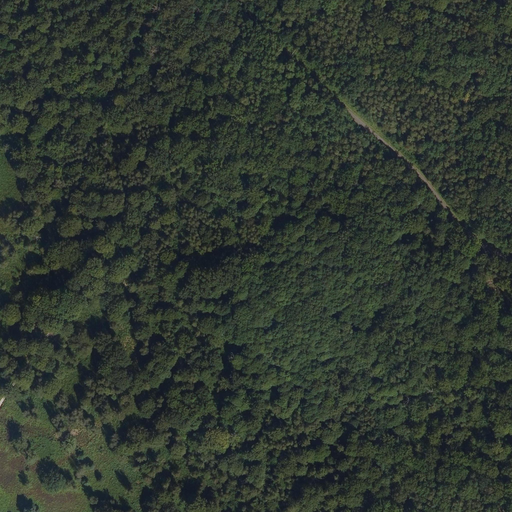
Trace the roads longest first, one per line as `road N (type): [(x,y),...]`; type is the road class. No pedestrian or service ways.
road 1 (track): [(0,402),(177,120),(451,210),(494,348),(511,446)]
road 2 (unclassified): [(511,260),(373,133),(249,0)]
road 3 (track): [(511,144),(333,0)]
